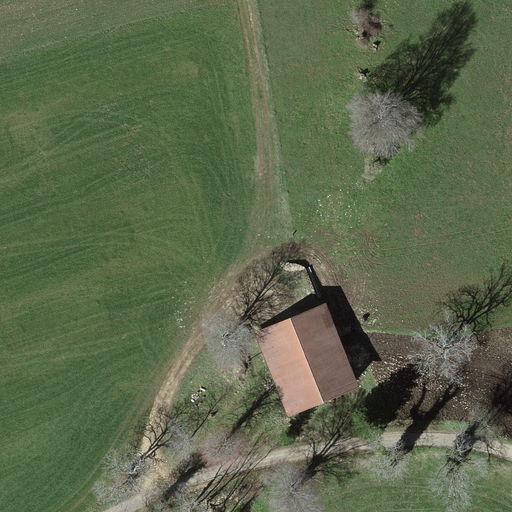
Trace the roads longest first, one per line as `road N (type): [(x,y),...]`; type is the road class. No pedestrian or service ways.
road 1 (track): [(120,511),(232,262),(257,186),(258,130),(240,0)]
road 2 (unclassified): [(511,452),(434,435),(339,441),(250,462),(132,511)]
